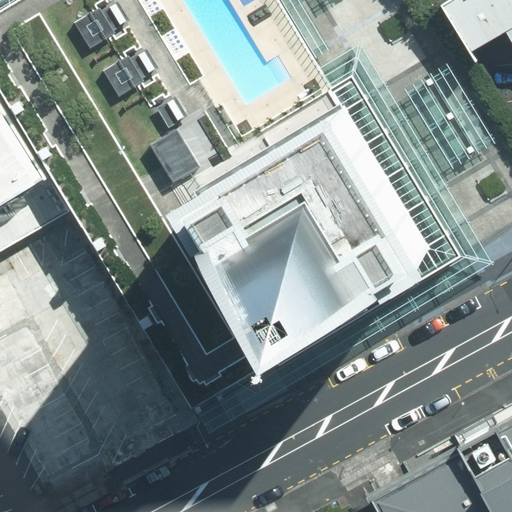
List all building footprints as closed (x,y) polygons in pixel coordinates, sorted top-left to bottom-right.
[(0,0),(0,95),(68,204),(191,407),(208,434),(476,280),(377,111),(361,84),(336,97),(282,0),(0,0)] [(511,0),(442,0),(472,47),(511,22),(511,0)] [(0,245),(68,204),(0,95),(0,245)] [(119,474),(193,431),(177,403),(69,221),(11,256),(17,267),(0,277),(0,390),(50,484),(107,453),(119,474)] [(511,511),(511,416),(385,486),(399,511),(511,511)]
